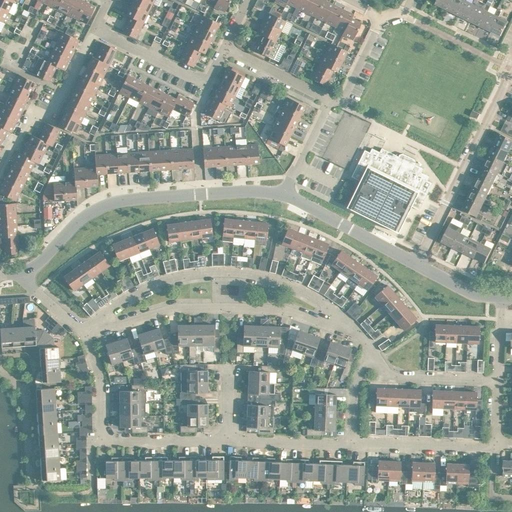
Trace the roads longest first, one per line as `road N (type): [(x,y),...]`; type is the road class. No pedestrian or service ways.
road 1 (tertiary): [(21,271),(45,259),(77,224),(125,201),(282,196)]
road 2 (residential): [(336,316),(263,277),(216,274),(140,289),(106,314)]
road 3 (residential): [(336,316),(315,322),(279,310),(171,310),(117,325),(106,314)]
road 4 (residential): [(228,442),(104,441),(100,383),(85,334)]
road 5 (unclassified): [(414,263),(511,66)]
road 6 (residential): [(2,159),(26,127),(61,104),(96,29)]
road 7 (residential): [(96,29),(206,82),(227,49)]
road 8 (tertiary): [(414,263),(282,196)]
road 9 (residential): [(497,446),(352,445)]
road 10 (residential): [(498,383),(392,378),(370,353)]
road 11 (residential): [(352,445),(228,442)]
